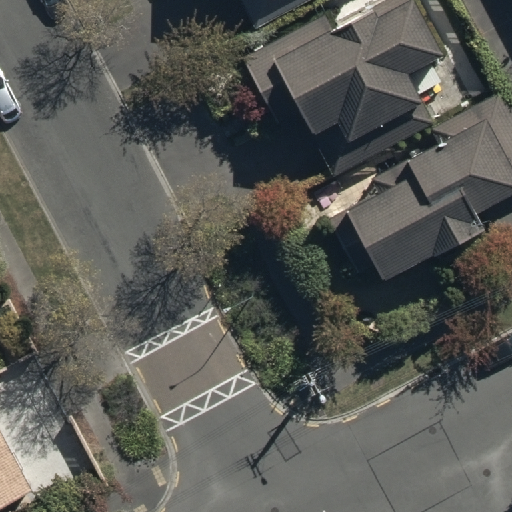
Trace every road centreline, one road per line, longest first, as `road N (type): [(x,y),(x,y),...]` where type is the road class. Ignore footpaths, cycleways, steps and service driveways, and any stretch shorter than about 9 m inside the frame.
road 1 (residential): [(5,0),(275,511)]
road 2 (residential): [(310,511),(454,436)]
